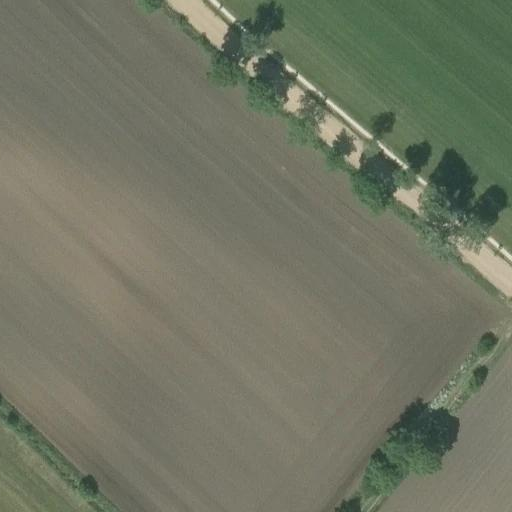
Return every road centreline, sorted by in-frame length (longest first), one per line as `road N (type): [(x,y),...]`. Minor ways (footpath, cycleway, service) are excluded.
road 1 (track): [(511,283),(180,0)]
road 2 (track): [(511,321),(360,511)]
